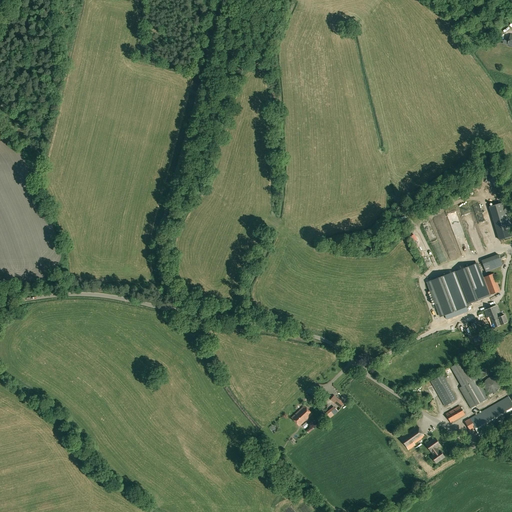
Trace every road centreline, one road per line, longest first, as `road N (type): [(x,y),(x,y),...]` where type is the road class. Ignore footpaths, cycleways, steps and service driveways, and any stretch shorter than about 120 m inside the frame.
road 1 (unclassified): [(511,458),(474,448),(316,336),(174,309)]
road 2 (unclassified): [(174,309),(159,241),(224,0)]
road 3 (unclassified): [(0,306),(87,294),(174,309)]
